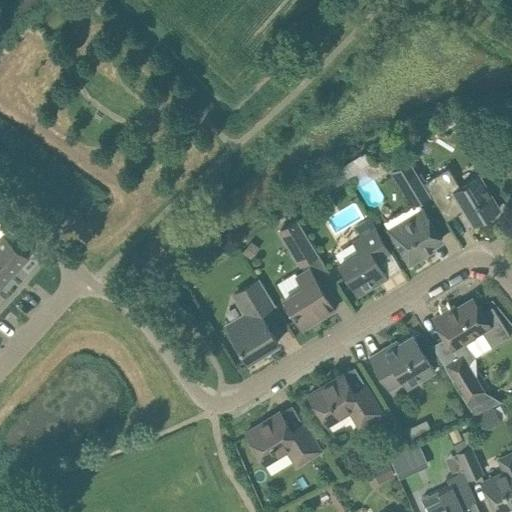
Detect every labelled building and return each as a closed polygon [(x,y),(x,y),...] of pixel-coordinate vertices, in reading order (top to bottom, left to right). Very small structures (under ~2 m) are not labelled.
[(471,131),(460,127),(457,137),(468,141),(471,131)] [(409,160),(392,171),(413,204),(429,194),(423,183),(421,181),(409,160)] [(448,167),(423,183),(429,194),(431,196),(441,213),(459,202),(463,210),(472,224),(499,208),(489,191),(479,176),(460,187),(448,167)] [(329,191),(340,183),(336,176),(324,182),(329,191)] [(441,240),(423,210),(389,230),(399,246),(409,263),(425,253),(423,251),(441,240)] [(297,218),(279,229),(301,264),(318,254),(297,218)] [(356,226),(362,237),(353,242),(359,251),(339,263),(358,294),(387,277),(376,259),(389,251),(369,218),(356,226)] [(3,234),(0,237),(0,263),(13,275),(29,257),(3,234)] [(250,258),(259,247),(251,240),(242,252),(250,258)] [(0,263),(0,289),(13,275),(0,263)] [(285,297),(292,310),(303,327),(323,315),(321,313),(327,309),(329,312),(333,309),(309,269),(297,276),(303,286),(285,297)] [(249,314),(229,326),(227,324),(226,325),(248,361),(278,342),(260,312),(274,303),(259,278),(236,292),(249,314)] [(446,310),(434,318),(446,336),(452,348),(458,358),(461,356),(468,367),(475,355),(492,346),(492,347),(510,336),(491,305),(481,311),(472,298),(448,313),(446,310)] [(406,388),(421,379),(435,371),(413,335),(399,344),(397,340),(390,344),(392,348),(386,352),(384,348),(369,357),(389,390),(402,381),(406,388)] [(458,358),(444,366),(465,400),(473,414),(491,405),(482,390),(468,367),(461,356),(458,358)] [(308,394),(319,411),(327,425),(350,411),(359,427),(383,412),(376,402),(366,385),(354,392),(342,373),(330,381),(331,382),(324,386),(323,385),(308,394)] [(320,450),(314,440),(303,422),(291,430),(280,411),(268,419),(269,421),(265,423),(264,421),(246,432),(256,449),(265,463),(287,449),(296,465),(320,450)] [(419,439),(413,426),(403,430),(409,443),(419,439)] [(470,447),(469,448),(465,439),(454,445),(458,453),(457,453),(468,478),(481,473),(470,447)] [(398,449),(389,454),(399,475),(409,471),(398,449)] [(482,481),(488,494),(496,511),(511,504),(511,452),(498,458),(504,471),(482,481)] [(394,475),(388,462),(371,469),(378,483),(394,475)] [(421,498),(426,511),(427,511),(463,511),(462,508),(475,502),(467,484),(461,471),(446,477),(450,485),(421,498)]
